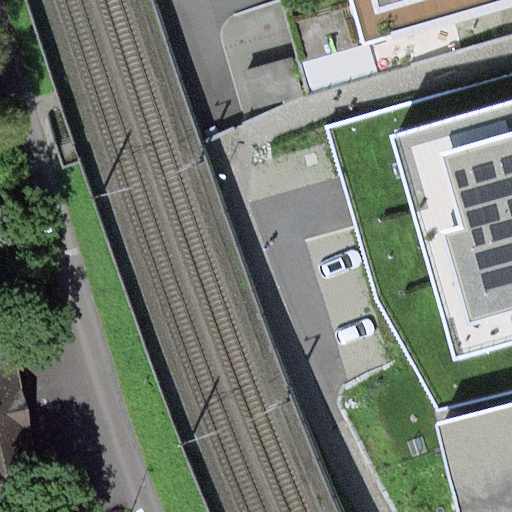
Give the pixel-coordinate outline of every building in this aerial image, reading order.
[(511,0),(361,0),(374,41),(511,1),(511,0)] [(292,59),(246,72),(256,107),(303,94),(292,59)] [(462,357),(511,342),(511,100),(397,134),(462,357)] [(3,334),(0,334),(0,499),(35,492),(3,334)] [(511,511),(511,400),(440,419),(464,511),(511,511)]
